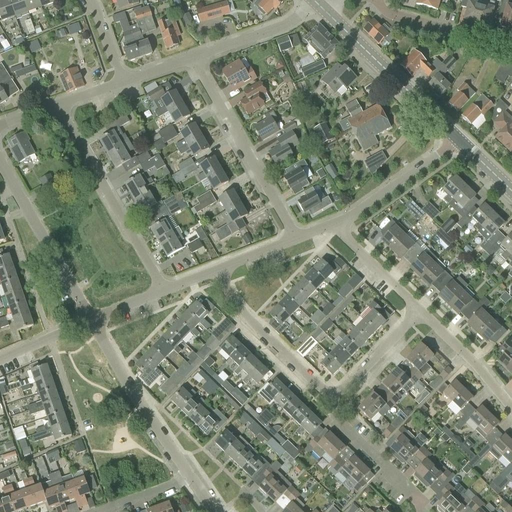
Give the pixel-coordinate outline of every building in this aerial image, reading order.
[(0,15),(2,22),(16,18),(9,0),(3,0),(0,1),(0,15)] [(9,0),(16,18),(29,13),(24,0),(9,0)] [(24,0),(29,13),(42,9),(39,0),(24,0)] [(39,0),(42,9),(56,4),(54,0),(39,0)] [(138,0),(116,0),(120,11),(140,5),(138,0)] [(260,0),(256,5),(261,10),(259,12),(265,17),(266,15),(267,16),(274,10),(276,12),(285,3),(282,0),(260,0)] [(437,11),(440,0),(417,0),(416,5),(437,11)] [(477,25),(483,1),(478,0),(462,0),(462,2),(461,7),(466,8),(463,21),(477,25)] [(511,30),(511,7),(507,7),(509,0),(501,0),(499,8),(506,9),(500,27),(511,30)] [(483,1),(477,25),(489,28),(494,8),(493,8),(494,3),(490,2),(489,3),(483,1)] [(200,24),(231,15),(227,2),(196,11),(200,24)] [(133,9),(137,20),(143,18),(140,9),(141,9),(141,7),(133,9)] [(140,9),(143,18),(151,16),(148,7),(141,9),(140,9)] [(114,24),(127,20),(124,13),(112,17),(114,24)] [(188,28),(194,24),(189,14),(183,18),(188,28)] [(30,34),(36,32),(31,19),(25,21),(30,34)] [(134,41),(142,39),(137,20),(128,24),(131,33),(134,41)] [(168,51),(180,46),(177,38),(181,37),(174,20),(166,23),(159,25),(163,36),(162,36),(168,51)] [(70,36),(81,32),(78,23),(67,27),(70,36)] [(375,23),(365,32),(369,36),(373,40),(380,46),(385,41),(391,47),(396,36),(394,34),(399,27),(393,25),(389,30),(386,34),(381,29),(380,28),(377,26),(375,23)] [(325,63),(340,48),(320,28),(309,38),(305,38),(303,41),(303,44),(305,47),(309,47),(325,63)] [(61,39),(66,37),(63,30),(58,33),(61,39)] [(127,44),(134,41),(131,33),(124,36),(127,44)] [(276,41),(280,53),(292,49),(288,37),(276,41)] [(31,54),(41,50),(37,40),(27,44),(31,54)] [(136,47),(141,59),(153,55),(148,43),(136,47)] [(129,63),(141,59),(136,47),(124,51),(129,63)] [(426,75),(432,70),(427,65),(427,64),(425,62),(416,54),(402,68),(413,79),(421,70),(426,75)] [(304,79),(326,69),(322,61),(300,71),(304,79)] [(244,73),(239,63),(222,73),(234,93),(256,81),(249,70),(244,73)] [(0,81),(8,76),(1,65),(0,65),(0,81)] [(27,77),(36,73),(34,67),(25,71),(27,77)] [(442,98),(451,89),(442,80),(449,73),(447,71),(443,67),(433,77),(437,80),(430,87),(442,98)] [(357,80),(346,68),(337,77),(332,72),(323,82),(329,89),(331,87),(337,93),(343,87),(347,90),(357,80)] [(67,95),(84,88),(77,69),(60,76),(67,95)] [(498,71),(493,79),(503,84),(507,77),(498,71)] [(285,85),(291,82),(288,75),(281,78),(285,85)] [(8,76),(0,81),(0,105),(8,101),(7,99),(19,92),(8,76)] [(255,96),(247,101),(240,105),(248,117),(265,107),(264,105),(270,102),(266,94),(267,94),(260,82),(250,87),(255,96)] [(458,115),(469,104),(476,97),(470,91),(465,86),(458,93),(460,95),(449,106),(458,115)] [(152,104),(165,97),(161,89),(148,97),(152,104)] [(183,106),(176,94),(162,102),(165,108),(155,114),(158,120),(165,116),(183,106)] [(484,119),(491,111),(494,108),(483,98),(462,119),(471,127),(481,117),(484,119)] [(351,118),(339,125),(344,134),(352,130),(364,123),(367,129),(372,127),(371,125),(373,124),(372,122),(384,116),(379,107),(366,114),(364,115),(355,100),(345,106),(351,118)] [(183,106),(165,116),(167,121),(171,118),(176,126),(190,118),(183,106)] [(262,143),(279,133),(275,126),(279,123),(273,112),(265,117),(268,122),(255,130),(262,143)] [(493,123),(499,130),(497,132),(501,137),(497,140),(511,154),(511,121),(511,122),(503,114),(493,123)] [(118,128),(130,122),(126,115),(114,121),(118,128)] [(364,123),(352,130),(361,146),(364,152),(378,144),(375,138),(391,129),(384,116),(372,122),(373,124),(371,125),(372,127),(367,129),(364,123)] [(285,134),(301,125),(298,119),(282,129),(285,134)] [(149,134),(155,131),(151,124),(145,127),(149,134)] [(321,146),(333,139),(325,124),(313,130),(321,146)] [(156,143),(175,133),(172,127),(151,139),(154,143),(155,142),(156,143)] [(179,153),(202,139),(195,127),(181,135),(184,140),(179,143),(182,148),(178,151),(179,153)] [(125,136),(118,140),(114,133),(100,141),(110,158),(116,154),(113,149),(128,140),(125,136)] [(175,133),(156,143),(157,145),(160,143),(162,146),(163,145),(164,146),(178,138),(175,133)] [(287,163),(294,160),(289,152),(299,146),(292,133),(277,142),(281,149),(269,155),(276,168),(286,162),(287,163)] [(18,165),(35,155),(28,143),(30,142),(26,134),(8,143),(11,149),(10,150),(18,165)] [(131,139),(128,140),(113,149),(116,154),(110,158),(116,170),(131,161),(124,150),(134,144),(131,139)] [(202,139),(179,153),(181,156),(190,151),(195,159),(209,151),(202,139)] [(140,166),(151,159),(147,152),(136,158),(140,166)] [(157,171),(165,167),(158,155),(140,166),(144,173),(155,167),(157,171)] [(191,159),(177,166),(180,172),(194,164),(191,159)] [(207,181),(221,172),(214,160),(200,169),(203,173),(197,177),(200,183),(207,179),(207,181)] [(372,165),(376,171),(381,166),(378,162),(372,165)] [(302,163),(286,172),(289,177),(284,180),(290,191),(291,191),(294,196),(308,188),(305,183),(306,182),(300,173),(305,170),(302,163)] [(180,172),(172,177),(176,185),(185,180),(184,178),(197,170),(197,169),(194,164),(180,172)] [(326,167),(333,179),(337,177),(330,165),(326,167)] [(22,176),(30,172),(27,167),(19,171),(22,176)] [(322,169),(317,172),(321,179),(326,176),(322,169)] [(221,172),(207,181),(215,193),(229,185),(221,172)] [(139,193),(147,189),(146,188),(154,184),(151,179),(147,181),(144,175),(126,186),(135,202),(142,199),(139,193)] [(450,205),(466,188),(457,178),(455,180),(453,178),(451,178),(450,179),(448,181),(448,182),(448,183),(450,185),(444,191),(448,195),(443,201),(448,205),(449,204),(450,205)] [(176,186),(180,192),(180,193),(188,188),(184,181),(176,186)] [(54,182),(43,188),(47,195),(47,196),(58,191),(54,182)] [(307,198),(298,203),(304,213),(310,210),(313,216),(332,205),(330,200),(328,198),(325,200),(318,186),(313,189),(312,187),(304,192),(307,198)] [(458,206),(457,206),(458,205),(464,210),(476,197),(466,188),(450,205),(448,207),(453,211),(458,206)] [(142,199),(135,202),(142,214),(156,206),(151,196),(152,195),(150,191),(149,192),(147,189),(139,193),(142,199)] [(198,205),(190,210),(192,212),(200,207),(214,199),(210,191),(196,200),(199,205),(198,205)] [(184,199),(180,193),(180,192),(162,203),(166,210),(184,199)] [(234,193),(220,202),(226,212),(221,215),(221,216),(226,214),(241,205),(234,193)] [(184,199),(166,210),(170,217),(188,207),(184,199)] [(200,207),(192,212),(194,216),(202,211),(217,203),(214,199),(200,207)] [(419,221),(426,215),(411,200),(404,207),(408,211),(417,219),(419,221)] [(61,201),(50,207),(52,211),(63,206),(61,201)] [(433,221),(440,214),(428,203),(421,210),(433,221)] [(227,225),(215,232),(220,242),(246,227),(242,221),(248,218),(241,205),(226,214),(221,216),(227,225)] [(478,234),(495,216),(486,207),(473,219),(478,224),(474,228),(478,232),(477,233),(478,234)] [(465,216),(456,225),(453,229),(458,234),(462,230),(462,231),(471,222),(465,216)] [(502,237),(502,236),(498,232),(505,225),(495,216),(478,234),(481,237),(486,232),(491,237),(489,239),(488,238),(479,247),(486,254),(502,237)] [(456,226),(450,220),(442,228),(448,234),(456,226)] [(168,243),(181,236),(181,235),(182,234),(178,228),(171,232),(166,222),(152,230),(158,242),(165,238),(168,243)] [(391,252),(410,232),(409,232),(408,233),(398,224),(396,226),(392,222),(380,234),(385,239),(382,243),(391,252)] [(202,227),(196,230),(201,241),(208,238),(202,227)] [(446,245),(452,242),(442,229),(437,233),(446,245)] [(409,262),(421,250),(415,244),(413,246),(412,245),(418,239),(410,232),(391,252),(401,261),(404,258),(409,262)] [(242,238),(246,245),(253,242),(248,234),(242,237),(242,238)] [(165,238),(158,242),(168,259),(182,250),(178,243),(184,240),(181,236),(168,243),(165,238)] [(508,260),(511,256),(511,236),(508,241),(502,236),(502,237),(486,254),(491,259),(500,250),(503,254),(500,257),(505,262),(507,260),(508,260)] [(205,251),(203,249),(198,241),(187,247),(191,254),(196,251),(198,255),(205,251)] [(420,280),(434,266),(432,265),(437,260),(429,252),(426,255),(421,250),(409,262),(414,267),(411,271),(420,280)] [(0,272),(14,268),(9,256),(0,259),(0,272)] [(345,265),(338,258),(333,263),(340,269),(345,265)] [(329,280),(334,274),(336,276),(341,271),(331,261),(326,266),(322,263),(314,272),(325,283),(326,283),(328,285),(331,282),(329,280)] [(438,290),(450,278),(443,272),(442,274),(434,266),(420,280),(430,289),(433,285),(438,290)] [(0,281),(1,285),(18,279),(14,268),(0,272),(0,281)] [(317,292),(325,283),(314,272),(305,281),(317,292)] [(449,308),(462,294),(457,288),(459,286),(450,278),(438,290),(443,295),(440,298),(449,308)] [(5,297),(22,291),(18,279),(1,285),(5,297)] [(308,301),(317,292),(305,281),(296,290),(308,301)] [(343,300),(352,291),(345,283),(335,293),(340,297),(343,300)] [(299,310),(308,301),(296,290),(288,298),(299,310)] [(9,309),(26,303),(22,291),(5,297),(9,309)] [(511,297),(506,292),(501,298),(507,304),(511,298),(511,297)] [(467,318),(485,299),(484,298),(478,305),(472,300),(470,302),(462,294),(449,308),(459,317),(462,313),(467,318)] [(345,302),(348,306),(355,299),(351,296),(345,302)] [(334,309),(343,300),(340,297),(331,306),(329,303),(328,304),(334,309)] [(291,319),(299,310),(288,298),(279,308),(291,319)] [(478,336),(491,322),(483,314),(485,312),(484,311),(491,304),(485,299),(467,318),(472,323),(468,326),(478,336)] [(340,315),(348,306),(345,302),(336,311),(340,315)] [(14,320),(30,315),(26,303),(9,309),(14,320)] [(325,318),(334,309),(328,304),(323,309),(323,312),(321,314),(322,315),(325,318)] [(365,322),(377,333),(386,325),(378,317),(383,313),(373,304),(367,309),(373,314),(365,322)] [(188,314),(200,325),(207,332),(211,328),(204,321),(209,316),(197,305),(188,314)] [(286,324),(291,319),(279,308),(270,317),(281,328),(276,333),(280,337),(289,327),(286,324)] [(302,327),(310,319),(300,310),(293,318),(302,327)] [(331,324),(340,315),(336,311),(328,320),(331,324)] [(195,330),(200,325),(188,314),(180,323),(191,334),(192,334),(196,338),(200,335),(195,330)] [(30,315),(14,320),(18,333),(34,327),(30,315)] [(317,327),(325,318),(322,315),(313,324),(317,327)] [(322,333),(331,324),(328,320),(319,329),(322,333)] [(368,342),(377,333),(365,322),(357,331),(368,342)] [(491,322),(478,336),(488,345),(491,342),(495,346),(507,334),(501,328),(499,329),(491,322)] [(183,343),(191,334),(180,323),(171,332),(183,343)] [(308,336),(317,327),(313,324),(305,333),(308,336)] [(216,340),(219,343),(228,334),(221,328),(212,337),(216,340)] [(314,342),(322,333),(319,329),(310,338),(314,342)] [(360,351),(368,342),(357,331),(348,340),(360,351)] [(178,348),(183,343),(171,332),(162,341),(174,352),(178,355),(182,351),(178,348)] [(300,345),(308,336),(305,333),(296,342),(300,345)] [(348,340),(343,335),(339,340),(344,344),(339,349),(351,360),(360,351),(348,340)] [(305,350),(314,342),(310,338),(302,347),(305,350)] [(219,343),(216,340),(207,349),(211,352),(219,343)] [(231,360),(242,349),(233,340),(222,351),(231,360)] [(506,371),(511,365),(511,340),(499,355),(503,359),(498,363),(506,371)] [(166,361),(174,352),(162,341),(154,350),(166,361)] [(415,354),(427,366),(435,358),(422,346),(415,354)] [(196,355),(198,358),(202,361),(211,352),(207,349),(203,353),(200,351),(196,355)] [(240,369),(251,357),(242,349),(231,360),(240,369)] [(342,369),(351,360),(339,349),(331,357),(330,358),(342,369)] [(157,370),(166,361),(154,350),(145,359),(157,370)] [(330,358),(331,357),(325,351),(321,356),(327,361),(322,367),(334,378),(342,369),(330,358)] [(420,374),(427,366),(415,354),(407,362),(415,369),(410,374),(420,382),(424,378),(420,374)] [(249,378),(260,366),(251,357),(240,369),(249,378)] [(193,371),(202,361),(198,358),(190,367),(193,371)] [(153,375),(157,370),(145,359),(137,368),(143,374),(139,378),(149,388),(157,379),(153,375)] [(213,379),(221,370),(220,369),(215,374),(207,366),(211,362),(208,359),(200,367),(213,379)] [(35,383),(51,378),(47,366),(31,372),(33,378),(27,380),(27,381),(19,383),(19,381),(18,381),(20,388),(21,388),(29,385),(35,383)] [(260,366),(249,378),(258,386),(269,375),(260,366)] [(185,380),(193,371),(190,367),(181,376),(185,380)] [(443,381),(452,371),(448,367),(439,377),(443,381)] [(222,387),(225,384),(224,383),(232,375),(227,370),(224,373),(221,370),(213,379),(222,387)] [(420,382),(410,374),(406,378),(398,370),(390,378),(403,391),(403,390),(406,393),(414,386),(415,387),(420,382)] [(207,384),(211,381),(201,371),(197,374),(207,384)] [(176,388),(185,380),(181,376),(176,381),(171,377),(168,380),(168,381),(176,388)] [(39,396),(55,390),(51,378),(35,383),(39,396)] [(396,398),(403,391),(390,378),(383,386),(391,394),(387,399),(396,407),(400,402),(396,398)] [(20,388),(18,381),(14,383),(15,385),(6,388),(5,384),(3,379),(0,380),(0,393),(1,396),(8,394),(8,392),(20,388)] [(168,397),(176,388),(168,381),(159,389),(168,397)] [(216,393),(220,389),(211,381),(207,384),(216,393)] [(272,388),(269,385),(259,396),(271,407),(275,403),(286,391),(277,382),(272,388)] [(453,404),(465,392),(456,383),(450,389),(444,384),(437,391),(442,395),(443,394),(453,404)] [(231,396),(234,392),(225,384),(222,387),(231,396)] [(225,401),(229,398),(220,389),(216,393),(225,401)] [(43,408),(60,402),(55,390),(39,396),(43,408)] [(426,390),(415,400),(419,405),(430,395),(426,390)] [(180,412),(192,400),(191,399),(196,394),(192,391),(187,395),(183,391),(171,403),(180,412)] [(284,411),(295,400),(286,391),(275,403),(284,411)] [(234,392),(231,396),(242,407),(245,403),(241,399),(234,392)] [(456,428),(474,409),(469,405),(474,400),(465,392),(453,404),(460,411),(459,412),(463,417),(454,427),(456,428)] [(396,407),(387,399),(382,403),(374,395),(367,403),(379,415),(387,408),(391,412),(396,407)] [(229,398),(225,401),(234,410),(237,406),(229,398)] [(189,420),(201,409),(200,408),(205,403),(201,399),(196,404),(192,400),(180,412),(189,420)] [(293,420),(304,409),(295,400),(284,411),(293,420)] [(48,419),(64,414),(60,402),(43,408),(38,410),(29,412),(30,416),(45,411),(48,419)] [(371,423),(379,415),(367,403),(359,411),(371,423)] [(38,410),(36,404),(28,407),(27,406),(20,408),(21,414),(29,412),(38,410)] [(257,421),(260,418),(247,405),(244,408),(257,421)] [(210,417),(210,418),(214,413),(210,409),(206,414),(201,409),(189,420),(198,429),(210,417)] [(302,429),(313,417),(304,409),(293,420),(302,429)] [(477,432),(491,417),(483,409),(478,414),(474,409),(456,428),(458,431),(469,420),(471,421),(478,428),(475,431),(477,432)] [(417,422),(423,416),(418,411),(412,417),(417,422)] [(252,427),(255,423),(245,413),(241,416),(252,427)] [(32,438),(68,426),(64,414),(48,419),(51,430),(45,432),(44,427),(36,430),(37,435),(32,436),(32,438)] [(396,429),(404,421),(399,416),(391,425),(396,429)] [(210,417),(198,429),(207,438),(219,426),(221,428),(226,423),(219,417),(214,422),(210,418),(210,417)] [(313,417),(302,429),(311,437),(322,426),(313,417)] [(491,417),(477,432),(486,441),(500,426),(491,417)] [(266,430),(269,427),(260,418),(257,421),(266,430)] [(261,435),(264,432),(255,423),(252,427),(261,435)] [(68,426),(32,438),(34,443),(54,437),(56,443),(72,438),(68,426)] [(386,440),(396,430),(391,426),(381,435),(386,440)] [(275,439),(278,435),(269,427),(266,430),(275,439)] [(447,437),(451,433),(445,427),(441,431),(445,434),(444,434),(447,437)] [(433,434),(438,438),(442,434),(437,429),(433,434)] [(396,461),(415,441),(408,434),(403,430),(395,439),(399,442),(391,451),(390,452),(390,455),(396,461)] [(270,444),(273,441),(264,432),(261,435),(270,444)] [(460,449),(464,446),(463,444),(460,438),(453,436),(451,433),(447,437),(450,439),(460,449)] [(236,443),(235,442),(227,434),(216,446),(225,455),(236,443)] [(284,447),(287,444),(278,435),(275,439),(284,447)] [(326,456),(338,444),(330,436),(323,444),(318,439),(309,448),(314,453),(320,459),(324,455),(326,456)] [(234,463),(245,452),(244,450),(249,445),(240,437),(235,442),(236,443),(225,455),(234,463)] [(502,458),(511,448),(511,443),(506,437),(494,450),(502,458)] [(468,439),(464,443),(476,456),(480,452),(468,439)] [(76,452),(84,449),(81,440),(74,443),(73,443),(76,452)] [(273,441),(270,444),(278,452),(281,448),(273,441)] [(419,462),(428,453),(423,449),(415,441),(396,461),(402,466),(405,466),(406,465),(406,466),(414,458),(419,462)] [(287,444),(284,447),(292,455),(295,451),(287,444)] [(334,472),(343,463),(339,459),(346,451),(338,444),(326,456),(333,463),(329,467),(334,472)] [(473,462),(477,458),(464,446),(460,449),(472,460),(471,461),(473,462)] [(24,457),(32,454),(30,448),(22,450),(24,457)] [(511,448),(502,458),(511,467),(511,466),(511,448)] [(51,452),(53,457),(54,457),(55,461),(60,459),(58,455),(59,455),(57,450),(51,452)] [(243,472),(254,460),(253,459),(258,454),(254,450),(249,455),(245,452),(234,463),(243,472)] [(5,464),(17,461),(16,457),(17,457),(15,452),(2,456),(4,461),(5,464)] [(296,468),(299,465),(285,452),(281,456),(294,468),(295,467),(296,468)] [(421,485),(440,465),(438,463),(434,468),(428,462),(432,458),(428,453),(419,462),(423,467),(415,475),(416,475),(415,476),(415,479),(421,485)] [(272,468),(271,467),(264,460),(259,465),(254,460),(243,472),(252,481),(256,477),(260,481),(263,478),(272,468)] [(349,482),(363,467),(355,460),(347,467),(343,463),(334,472),(338,477),(343,472),(349,478),(347,480),(349,482)] [(268,498),(285,480),(277,472),(282,467),(276,462),(271,467),(272,468),(263,478),(267,482),(260,490),(268,498)] [(440,465),(421,485),(427,490),(429,490),(430,489),(431,490),(439,482),(444,486),(452,477),(440,465)] [(294,470),(298,474),(303,470),(298,466),(294,470)] [(466,475),(471,470),(466,466),(462,471),(466,475)] [(363,467),(349,482),(356,489),(354,491),(358,496),(367,487),(363,483),(370,475),(363,467)] [(511,474),(511,467),(490,489),(494,493),(511,474)] [(61,471),(49,475),(51,481),(62,477),(61,471)] [(8,472),(0,475),(0,481),(10,478),(8,472)] [(27,481),(28,481),(25,474),(20,476),(26,492),(20,494),(26,510),(36,506),(27,481)] [(511,474),(494,493),(498,498),(511,483),(511,474)] [(74,483),(75,482),(72,476),(61,480),(70,503),(75,501),(78,510),(83,508),(74,483)] [(84,479),(89,492),(97,489),(93,476),(84,479)] [(90,496),(89,492),(84,479),(75,482),(74,483),(83,508),(88,507),(85,498),(90,496)] [(43,494),(41,487),(35,489),(32,480),(28,481),(27,481),(36,506),(46,503),(43,494)] [(66,511),(64,505),(70,503),(61,480),(51,483),(61,511),(66,511)] [(287,502),(296,494),(290,487),(291,486),(285,480),(268,498),(276,506),(283,498),(287,502)] [(55,511),(61,511),(51,483),(41,487),(43,494),(46,503),(49,510),(54,508),(55,511)] [(448,511),(458,503),(456,501),(466,492),(458,484),(453,490),(450,487),(441,496),(445,500),(437,508),(438,509),(437,510),(437,511),(448,511)] [(20,511),(26,510),(20,494),(15,496),(12,487),(7,489),(15,511),(20,511)] [(0,502),(3,511),(15,511),(7,489),(2,490),(5,500),(0,501),(0,502)] [(301,511),(305,509),(303,508),(305,506),(298,501),(301,498),(296,494),(287,502),(292,507),(286,511),(301,511)] [(463,497),(458,503),(448,511),(464,511),(468,508),(472,511),(481,503),(476,499),(471,504),(463,497)] [(158,506),(159,511),(173,511),(170,504),(166,506),(165,503),(158,506)] [(489,511),(481,503),(472,511),(489,511)]
